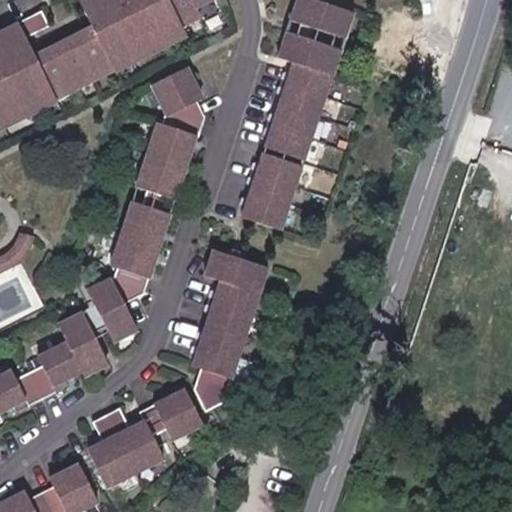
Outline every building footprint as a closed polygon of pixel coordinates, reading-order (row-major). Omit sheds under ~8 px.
[(193,33),(192,26),(212,16),(205,8),(222,0),(84,0),(81,2),(85,10),(98,34),(47,59),(39,41),(62,27),(52,12),(29,24),(0,39),(0,132),(67,96),(62,88),(118,59),(124,70),(193,33)] [(307,0),(299,20),(344,38),(353,41),(363,14),(354,11),(323,0),(307,0)] [(305,163),(339,75),(348,51),(339,47),(294,31),(283,58),(300,65),(267,149),(305,163)] [(106,298),(94,304),(72,316),(80,330),(50,347),(55,356),(27,370),(23,361),(0,372),(0,442),(8,438),(0,424),(0,407),(4,416),(15,411),(12,401),(26,394),(31,402),(81,376),(79,370),(93,364),(96,369),(119,357),(113,345),(104,325),(116,318),(120,325),(125,334),(146,323),(139,312),(134,297),(155,288),(218,133),(224,135),(229,119),(219,101),(224,97),(207,65),(173,84),(186,113),(178,118),(176,125),(168,123),(145,183),(153,187),(147,201),(138,198),(114,259),(120,262),(95,279),(106,298)] [(299,173),(265,158),(238,220),(278,236),(299,173)] [(22,234),(3,244),(0,244),(0,262),(7,262),(18,255),(29,248),(39,239),(39,238),(44,228),(34,220),(22,234)] [(276,265),(230,247),(221,276),(239,283),(206,367),(215,370),(209,372),(201,394),(216,413),(234,400),(275,290),(266,288),(276,265)] [(102,424),(111,443),(100,449),(120,486),(174,458),(164,434),(177,428),(186,439),(212,425),(193,391),(151,413),(154,420),(138,429),(127,409),(102,424)] [(63,487),(39,499),(33,487),(18,496),(5,503),(9,511),(89,511),(109,502),(88,463),(73,469),(58,476),(63,487)]
